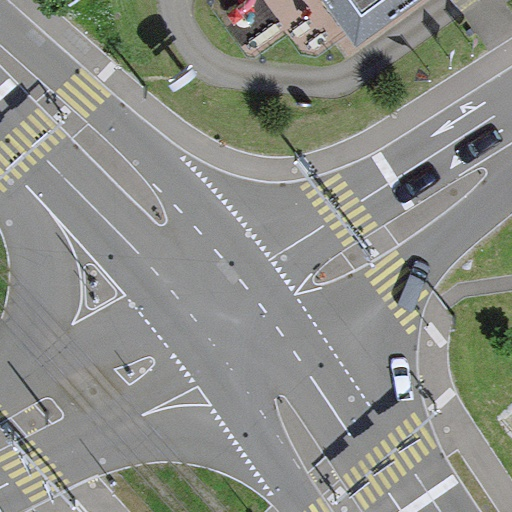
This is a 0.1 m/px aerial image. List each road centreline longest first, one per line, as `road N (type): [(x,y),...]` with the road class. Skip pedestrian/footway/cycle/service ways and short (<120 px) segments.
road 1 (unclassified): [(248,261),(198,196),(0,16)]
road 2 (unclassified): [(511,106),(248,261)]
road 3 (unclassified): [(304,337),(442,244),(496,196),(511,168)]
road 4 (unclassified): [(17,148),(37,204),(47,283),(32,345),(0,391)]
road 5 (unclassified): [(0,490),(223,382)]
road 6 (unclassified): [(17,148),(168,309)]
road 7 (unclassified): [(423,511),(304,337)]
road 8 (unclassified): [(168,309),(0,400)]
road 9 (unclassified): [(223,382),(311,511)]
